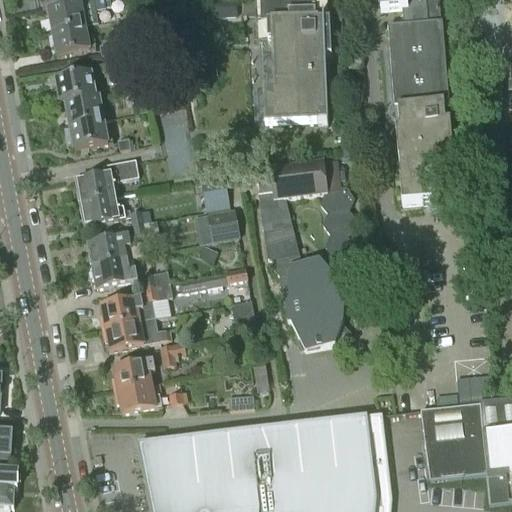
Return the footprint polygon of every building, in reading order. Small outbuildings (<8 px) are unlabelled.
[(39,0),(42,14),(77,7),(75,0),(39,0)] [(259,0),(261,26),(267,25),(267,44),(272,44),(274,93),(263,93),(265,129),(317,127),(317,126),(327,125),(327,128),(328,128),(325,59),(332,59),(330,21),(324,21),(324,16),(328,16),(327,0),(259,0)] [(378,0),(380,16),(401,15),(402,30),(387,31),(401,211),(457,207),(443,26),(441,26),(439,0),(378,0)] [(103,2),(77,7),(42,14),(42,15),(47,14),(51,37),(85,31),(98,28),(96,14),(105,12),(103,2)] [(223,3),(224,20),(236,19),(236,3),(223,3)] [(88,44),(85,31),(51,37),(56,62),(95,55),(93,43),(88,44)] [(101,62),(113,59),(110,48),(99,51),(101,62)] [(115,75),(114,66),(113,65),(102,67),(104,77),(115,75)] [(59,107),(60,109),(99,101),(98,101),(95,101),(93,88),(98,87),(96,77),(91,78),(55,84),(57,95),(51,96),(54,108),(59,107)] [(103,125),(99,101),(60,109),(65,108),(69,132),(103,125)] [(103,125),(69,132),(74,156),(113,149),(111,138),(116,137),(113,124),(103,125)] [(351,130),(340,131),(342,160),(353,160),(351,130)] [(129,143),(117,146),(119,157),(131,154),(129,143)] [(199,182),(223,178),(221,162),(196,166),(199,182)] [(103,179),(76,184),(80,208),(118,201),(116,190),(119,189),(119,186),(138,183),(135,165),(102,171),(103,179)] [(257,176),(259,200),(258,201),(262,231),(265,251),(267,264),(274,266),(272,274),(278,280),(287,327),(290,326),(305,357),(347,349),(351,339),(344,330),(342,331),(343,329),(345,304),(334,283),(319,264),(301,268),(295,242),(286,205),(323,201),(320,210),(327,219),(322,230),(329,241),(324,252),(332,263),(353,260),(360,248),(351,237),(357,226),(349,216),(354,205),(347,192),(341,193),(337,166),(324,168),(324,165),(269,172),(270,175),(257,176)] [(228,207),(224,182),(201,186),(201,188),(205,211),(228,207)] [(118,201),(80,208),(84,232),(126,224),(123,211),(120,212),(118,201)] [(221,217),(207,219),(211,247),(226,245),(238,243),(234,215),(221,217)] [(132,233),(147,230),(144,216),(129,219),(132,233)] [(134,242),(149,239),(147,230),(132,233),(134,242)] [(92,271),(126,264),(123,253),(131,252),(128,239),(87,247),(92,271)] [(126,264),(92,271),(97,295),(137,287),(135,275),(128,276),(126,264)] [(248,287),(245,273),(226,277),(227,291),(248,287)] [(145,293),(169,288),(167,277),(142,281),(145,293)] [(181,289),(183,298),(222,290),(220,281),(181,289)] [(146,301),(101,309),(103,320),(99,321),(102,334),(154,323),(151,306),(172,302),(169,288),(145,293),(146,301)] [(253,316),(251,305),(230,309),(236,342),(250,339),(256,330),(248,325),(253,316)] [(157,337),(154,323),(102,334),(105,347),(108,346),(110,357),(171,344),(169,335),(157,337)] [(186,361),(183,347),(159,353),(163,373),(177,370),(175,363),(186,361)] [(114,397),(151,389),(149,378),(155,377),(152,365),(112,372),(114,383),(112,383),(114,397)] [(151,389),(114,397),(117,410),(119,409),(121,420),(161,412),(159,400),(153,401),(151,389)] [(170,410),(182,408),(180,398),(168,401),(170,410)] [(253,400),(228,403),(228,416),(254,414),(253,400)] [(511,403),(480,407),(483,435),(482,435),(485,459),(486,478),(490,511),(511,509),(511,403)] [(483,435),(480,407),(420,415),(429,484),(486,478),(485,459),(482,435),(483,435)] [(374,511),(375,505),(365,423),(139,449),(144,471),(151,511),(374,511)] [(0,432),(0,466),(10,467),(12,433),(0,432)] [(0,476),(0,511),(12,511),(14,494),(17,494),(18,478),(0,476)]
